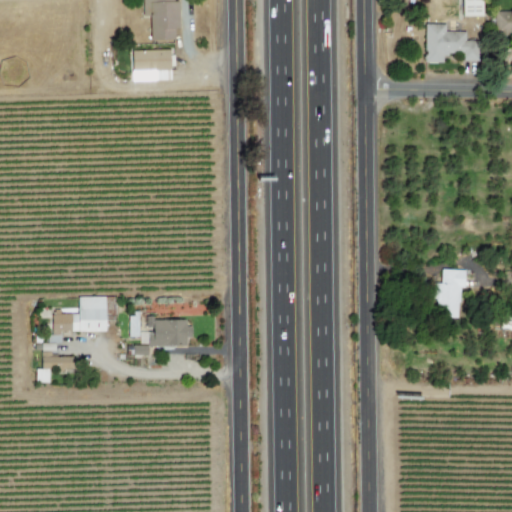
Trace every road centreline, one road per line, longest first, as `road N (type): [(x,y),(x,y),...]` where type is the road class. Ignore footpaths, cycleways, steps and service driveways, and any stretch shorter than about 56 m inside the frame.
road 1 (tertiary): [(363,0),(370,511)]
road 2 (motorway): [(281,0),(287,511)]
road 3 (tertiary): [(242,511),(236,0)]
road 4 (motorway): [(323,511),(319,0)]
road 5 (residential): [(365,92),(511,94)]
